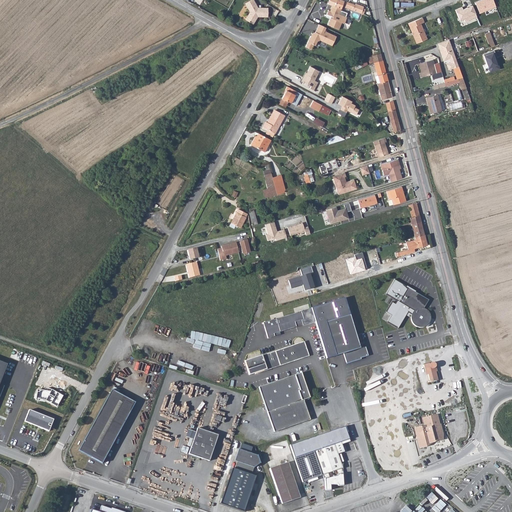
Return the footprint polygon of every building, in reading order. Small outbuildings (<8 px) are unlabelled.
[(253,0),(250,0),(245,3),(250,12),(245,20),(253,24),(256,19),(256,17),(256,16),(257,17),(268,17),(268,9),(266,7),(258,7),(253,0)] [(341,0),(335,0),(334,6),(340,9),(342,6),(353,10),(355,5),(341,0)] [(493,0),(479,0),(475,2),(480,12),(496,5),(493,0)] [(353,10),(361,13),(364,6),(355,3),(355,5),(353,10)] [(477,16),(476,13),(478,12),(474,4),(458,11),(462,19),(465,18),(466,21),(477,16)] [(334,6),(332,5),(330,10),(328,10),(327,14),(333,16),(332,18),(330,17),(327,24),(338,29),(341,22),(344,23),(346,17),(345,17),(347,13),(340,10),(341,9),(340,9),(334,6)] [(424,23),(422,19),(408,25),(417,44),(427,40),(420,25),(424,23)] [(325,27),(319,24),(315,32),(311,33),(305,47),(311,49),(313,44),(315,45),(317,41),(320,40),(331,45),(336,36),(324,31),(325,27)] [(486,32),(491,46),(495,44),(491,31),(486,32)] [(442,56),(444,56),(441,47),(450,43),(449,39),(437,43),(442,56)] [(455,68),(459,66),(456,59),(450,43),(441,47),(444,56),(442,56),(444,61),(450,59),(451,62),(450,63),(452,69),(453,68),(455,68)] [(484,53),(489,70),(498,67),(493,50),(484,53)] [(382,61),(380,53),(372,55),(373,57),(374,62),(374,63),(382,61)] [(432,60),(421,63),(423,72),(421,72),(419,73),(420,77),(436,73),(432,60)] [(311,66),(307,73),(308,74),(307,75),(303,82),(311,86),(310,89),(314,90),(318,82),(314,80),(319,71),(311,66)] [(378,75),(386,73),(384,66),(376,69),(378,75)] [(457,79),(458,79),(463,78),(459,67),(459,66),(455,68),(453,68),(457,79)] [(380,83),(388,81),(386,73),(378,75),(378,76),(379,79),(380,83)] [(471,101),(469,97),(463,78),(458,79),(461,89),(463,89),(467,102),(471,101)] [(382,99),(392,97),(390,89),(388,81),(380,83),(378,84),(382,99)] [(290,103),(296,91),(287,86),(285,90),(286,90),(282,98),(288,101),(290,103)] [(323,101),(325,97),(315,91),(313,94),(323,101)] [(325,101),(332,104),(335,97),(328,94),(325,101)] [(426,98),(427,102),(428,101),(431,113),(441,111),(437,95),(426,98)] [(342,96),(338,104),(341,105),(337,113),(344,117),(347,110),(356,115),(358,110),(354,108),(355,106),(351,104),(353,101),(342,96)] [(279,104),(285,107),(288,101),(282,98),(279,104)] [(322,105),(313,100),(310,106),(318,111),(322,105)] [(395,109),(393,101),(385,103),(388,111),(395,109)] [(400,130),(395,109),(388,111),(394,132),(400,130)] [(267,129),(274,133),(284,115),(275,110),(268,123),(265,122),(263,127),(267,129)] [(314,122),(323,126),(325,120),(316,117),(314,122)] [(264,152),(270,140),(258,133),(255,138),(254,138),(250,144),(264,152)] [(386,141),(385,138),(373,142),(378,157),(388,154),(384,142),(386,141)] [(400,168),(397,159),(380,165),(384,175),(388,174),(391,181),(402,178),(399,169),(400,168)] [(330,160),(324,163),(326,170),(333,168),(332,167),(330,160)] [(367,166),(360,168),(362,176),(370,174),(367,166)] [(272,178),(269,169),(263,171),(267,189),(263,190),(265,198),(277,194),(272,178)] [(344,172),(332,176),(338,194),(357,188),(354,179),(346,182),(344,177),(346,176),(344,172)] [(284,190),(285,190),(282,182),(280,183),(277,176),(272,178),(277,194),(285,192),(284,190)] [(406,200),(401,186),(386,191),(388,199),(391,198),(393,204),(406,200)] [(375,195),(358,200),(360,207),(377,202),(375,195)] [(336,207),(326,210),(331,223),(349,218),(347,212),(352,210),(349,202),(344,204),(345,208),(337,211),(336,207)] [(416,202),(409,205),(412,217),(410,218),(411,222),(411,224),(421,222),(416,202)] [(245,212),(238,209),(237,212),(236,212),(229,226),(233,228),(235,225),(240,228),(246,216),(245,212)] [(274,221),(265,223),(269,234),(266,234),(268,241),(276,238),(276,241),(287,237),(285,229),(277,231),(274,221)] [(303,223),(288,227),(291,236),(305,231),(306,235),(310,234),(308,226),(304,228),(303,223)] [(414,237),(424,234),(423,227),(413,230),(413,232),(414,237)] [(395,253),(397,257),(412,253),(411,252),(414,251),(414,248),(427,245),(424,234),(414,237),(415,239),(406,242),(408,250),(395,253)] [(243,242),(240,243),(242,253),(251,251),(249,243),(254,241),(253,238),(243,241),(243,242)] [(222,250),(218,251),(219,257),(221,257),(222,260),(226,259),(226,256),(239,253),(236,242),(223,245),(224,247),(221,248),(222,250)] [(196,248),(187,250),(189,260),(198,257),(196,248)] [(362,252),(354,255),(355,257),(346,259),(351,274),(367,269),(362,252)] [(185,265),(189,278),(199,275),(196,262),(185,265)] [(311,267),(300,270),(302,276),(289,280),(291,288),(303,285),(305,290),(315,288),(311,274),(313,273),(311,267)] [(412,318),(412,320),(412,322),(415,326),(417,327),(421,328),(425,327),(430,318),(430,315),(428,312),(426,310),(423,309),(428,300),(394,279),(385,293),(396,301),(395,303),(391,302),(385,312),(390,315),(386,321),(397,328),(408,311),(412,314),(412,318)] [(351,364),(352,365),(361,362),(361,361),(369,358),(365,346),(359,348),(357,340),(363,339),(361,333),(355,335),(344,297),(311,308),(315,321),(327,361),(343,356),(347,365),(351,364)] [(311,308),(262,322),(267,339),(277,336),(276,332),(315,321),(311,308)] [(300,356),(308,354),(304,341),(261,354),(261,353),(243,358),(248,373),(253,371),(292,359),(292,360),(301,357),(300,356)] [(254,372),(292,360),(292,359),(253,371),(254,372)] [(433,362),(424,364),(425,372),(427,371),(430,382),(437,380),(435,371),(434,367),(436,365),(435,364),(435,363),(433,362)] [(309,421),(302,400),(309,398),(300,373),(258,388),(273,433),(309,421)] [(135,404),(111,390),(78,451),(102,464),(135,404)] [(30,409),(26,421),(50,430),(54,419),(30,409)] [(441,431),(436,413),(424,416),(426,423),(415,427),(420,445),(427,445),(430,443),(430,441),(436,441),(439,440),(443,438),(443,433),(441,431)] [(343,425),(288,445),(293,458),(332,444),(336,454),(343,451),(340,441),(348,438),(343,425)] [(217,436),(197,429),(188,455),(209,462),(217,436)] [(241,443),(239,449),(250,452),(252,446),(241,443)] [(342,484),(341,475),(342,474),(340,468),(341,468),(336,454),(332,444),(293,458),(301,482),(321,475),(323,480),(324,489),(329,489),(329,485),(336,484),(337,485),(342,484)] [(253,467),(259,463),(257,455),(250,452),(239,449),(237,448),(233,460),(236,461),(233,469),(250,474),(253,467)] [(177,461),(188,465),(190,457),(180,454),(177,461)] [(300,497),(287,462),(270,468),(282,503),(300,497)] [(250,474),(233,469),(231,468),(219,503),(242,511),(254,476),(250,474)]
